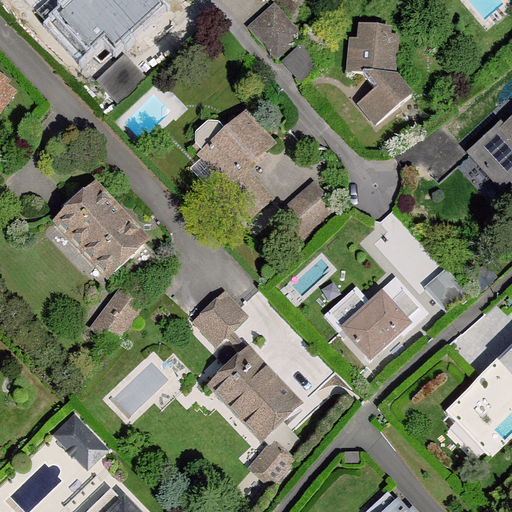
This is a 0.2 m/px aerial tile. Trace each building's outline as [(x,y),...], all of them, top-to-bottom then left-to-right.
[(73,0),(53,19),(95,63),(124,36),(129,41),(172,1),(170,0),(73,0)] [(275,5),(248,29),(275,60),(302,36),(275,5)] [(359,108),(374,128),(416,98),(396,74),(401,39),(393,38),(394,30),(361,27),(360,44),(352,43),(349,75),(367,76),(381,93),(359,108)] [(163,56),(190,42),(183,28),(156,42),(163,56)] [(303,46),(283,64),(303,87),(323,69),(303,46)] [(143,78),(123,58),(98,84),(118,103),(143,78)] [(0,124),(23,94),(0,76),(0,124)] [(251,221),(274,201),(250,174),(282,145),(252,111),(197,160),(251,221)] [(503,126),(469,157),(502,194),(511,184),(511,127),(508,131),(503,126)] [(154,242),(100,185),(57,226),(111,283),(154,242)] [(316,185),(280,216),(304,245),(341,214),(316,185)] [(448,266),(429,287),(450,308),(470,287),(448,266)] [(146,308),(123,291),(92,332),(116,350),(146,308)] [(226,293),(193,323),(216,349),(250,318),(226,293)] [(385,297),(342,333),(371,367),(414,331),(385,297)] [(511,348),(447,412),(490,456),(511,434),(511,348)] [(251,351),(212,389),(265,444),(305,406),(251,351)] [(77,417),(55,438),(87,473),(109,452),(77,417)] [(276,443),(251,472),(275,492),(300,463),(276,443)] [(413,511),(394,492),(372,511),(413,511)] [(136,511),(122,497),(107,511),(136,511)]
